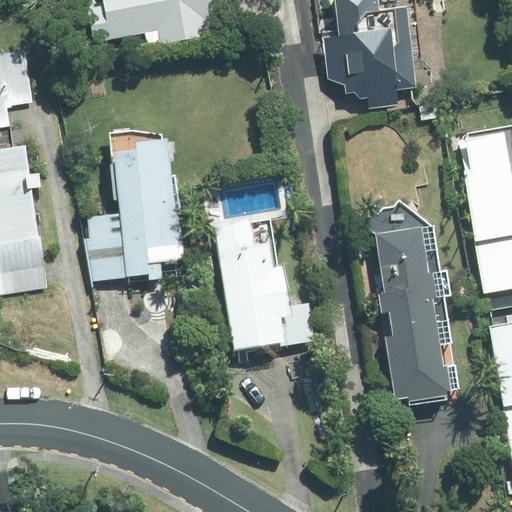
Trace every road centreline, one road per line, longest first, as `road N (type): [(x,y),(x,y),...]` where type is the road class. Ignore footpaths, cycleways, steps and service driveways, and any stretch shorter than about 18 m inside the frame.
road 1 (unknown): [(366,511),(283,0)]
road 2 (residential): [(0,425),(75,431),(137,453),(246,511)]
